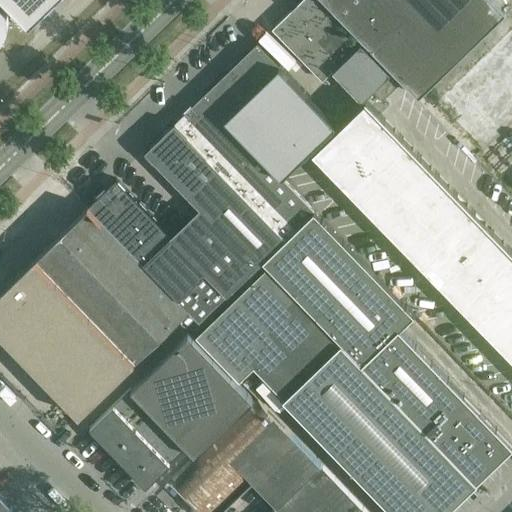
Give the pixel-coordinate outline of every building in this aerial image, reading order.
[(12,0),(31,19),(50,0),(12,0)] [(323,80),(333,70),(361,99),(372,89),(382,99),(400,82),(320,0),(301,0),(272,28),(323,80)] [(326,0),(418,96),(506,11),(495,0),(326,0)] [(0,52),(3,51),(8,45),(11,37),(12,29),(10,21),(5,14),(0,10),(0,52)] [(281,64),(289,55),(270,36),(261,44),(281,64)] [(203,95),(282,177),(337,124),(258,42),(203,95)] [(262,260),(314,210),(282,177),(203,95),(145,151),(158,163),(212,219),(184,246),(182,247),(171,236),(144,263),(188,310),(199,321),(262,260)] [(476,319),(494,337),(511,355),(511,250),(510,249),(492,230),(456,193),(438,173),(420,155),(402,137),(365,99),(337,126),(312,150),(331,169),(349,188),(367,207),(385,225),(404,244),(422,263),(440,282),(458,300),(476,319)] [(88,206),(144,263),(171,236),(116,179),(88,206)] [(0,291),(0,333),(79,415),(188,310),(144,263),(88,206),(0,291)] [(511,443),(400,328),(414,314),(314,210),(262,260),(268,266),(477,482),(511,447),(511,443)] [(394,511),(445,511),(477,482),(268,266),(196,335),(240,380),(254,366),(394,511)] [(146,485),(187,446),(131,387),(90,427),(146,485)] [(293,491),(322,464),(257,397),(171,479),(202,511),(219,511),(281,452),(301,472),(288,485),(293,491)] [(322,464),(293,491),(271,511),(358,511),(363,507),(322,464)] [(0,511),(8,511),(13,508),(0,494),(0,511)]
